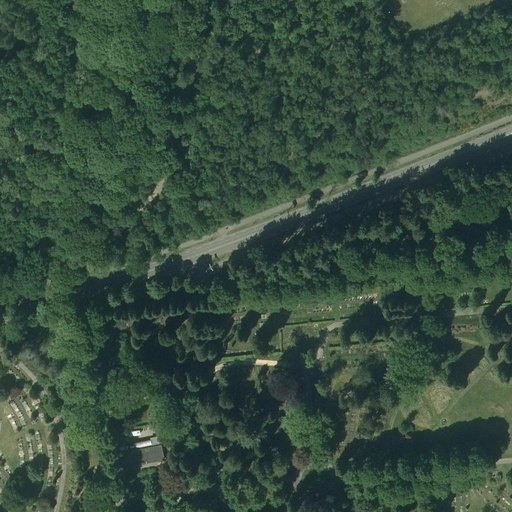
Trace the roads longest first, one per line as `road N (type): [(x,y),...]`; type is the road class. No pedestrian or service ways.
road 1 (unclassified): [(85,287),(83,209),(109,199),(141,203),(159,181),(209,0)]
road 2 (secondary): [(182,261),(511,135)]
road 3 (primary): [(182,261),(223,281),(511,250)]
road 4 (track): [(83,209),(106,0)]
road 5 (track): [(167,156),(189,141),(293,0)]
